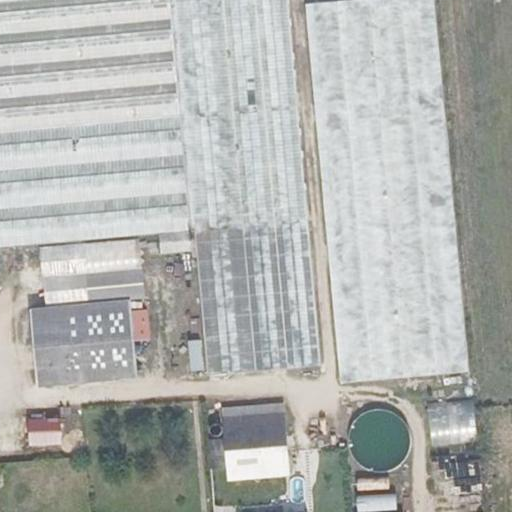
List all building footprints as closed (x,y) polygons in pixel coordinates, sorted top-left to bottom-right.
[(190,231),(169,0),(0,0),(0,248),(161,234),(190,231)] [(320,366),(288,0),(176,0),(209,376),(320,366)] [(431,0),(363,0),(307,6),(345,385),(469,372),(431,0)] [(162,254),(192,252),(190,232),(161,234),(162,254)] [(132,303),(31,312),(38,386),(138,377),(132,303)] [(467,392),(423,395),(429,449),(471,446),(467,392)] [(374,410),(365,414),(358,418),(354,424),(350,431),(349,439),(349,447),(352,454),(356,461),(362,466),(369,470),(376,472),(384,472),(394,469),(402,463),(408,455),(411,446),(411,436),(408,426),(402,418),(394,413),(384,410),(374,410)] [(226,439),(229,469),(229,479),(290,474),(284,414),(224,419),(226,439)] [(29,418),(29,444),(61,444),(60,418),(29,418)] [(209,440),(211,471),(229,469),(226,439),(209,440)]
